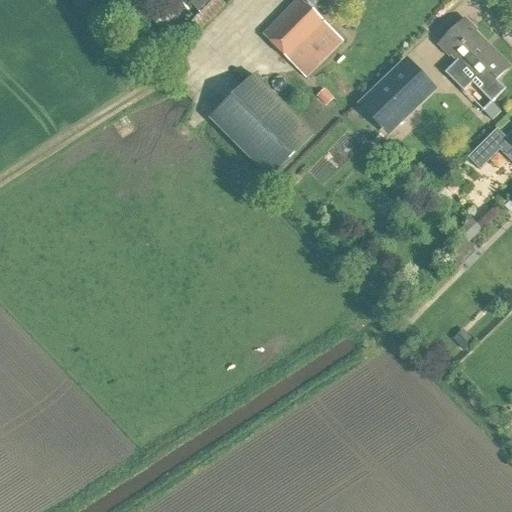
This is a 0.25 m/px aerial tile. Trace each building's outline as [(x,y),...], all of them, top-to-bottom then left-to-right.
[(162,32),(182,13),(169,0),(150,19),(162,32)] [(183,0),(198,15),(213,0),(183,0)] [(298,0),(299,0),(263,36),(306,80),(343,43),(318,19),(336,0),(298,0)] [(465,20),(438,46),(450,58),(451,56),(457,62),(445,74),(463,93),(472,84),(490,103),(481,112),(482,113),(505,90),(496,81),(508,68),(474,33),(476,31),(465,20)] [(314,136),(254,76),(210,120),(269,181),(314,136)] [(412,103),(390,81),(389,80),(363,105),(386,129),(413,104),(412,103)] [(326,108),(333,101),(324,91),(316,98),(326,108)] [(416,113),(396,132),(404,140),(424,121),(416,113)] [(511,135),(507,140),(497,131),(484,144),(497,157),(510,144),(511,145),(511,135)] [(477,182),(499,160),(485,146),(463,168),(477,182)] [(451,196),(459,188),(452,181),(444,189),(451,196)] [(466,246),(482,231),(472,221),(456,236),(466,246)] [(464,353),(475,343),(463,331),(453,341),(464,353)]
